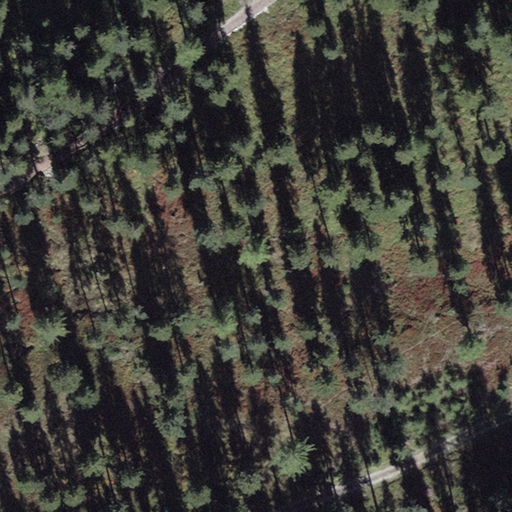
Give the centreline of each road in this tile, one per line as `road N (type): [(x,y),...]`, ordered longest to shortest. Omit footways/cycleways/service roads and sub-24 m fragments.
road 1 (track): [(0,194),(270,0)]
road 2 (track): [(264,511),(511,409)]
